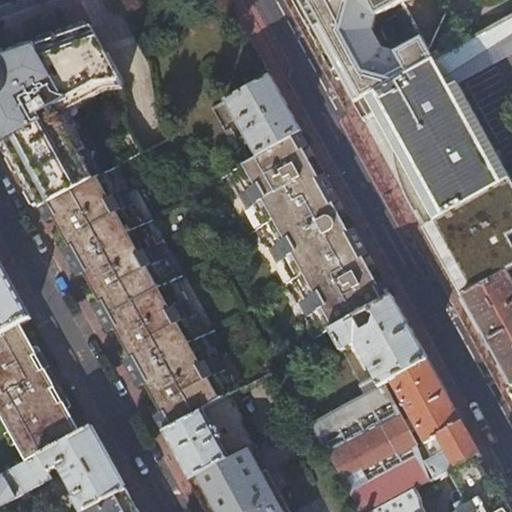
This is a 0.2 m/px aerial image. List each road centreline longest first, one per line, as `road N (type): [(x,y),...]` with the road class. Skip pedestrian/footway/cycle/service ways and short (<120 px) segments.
road 1 (residential): [(511,452),(264,0)]
road 2 (residential): [(0,205),(168,511)]
